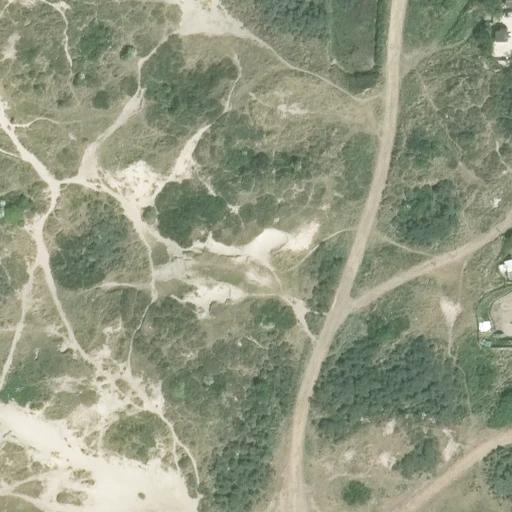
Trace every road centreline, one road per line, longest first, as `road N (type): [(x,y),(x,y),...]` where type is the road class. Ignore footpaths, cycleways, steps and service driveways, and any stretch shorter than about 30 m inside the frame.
road 1 (track): [(301,511),(302,405),(382,166),(400,0)]
road 2 (track): [(406,511),(489,441),(511,436)]
